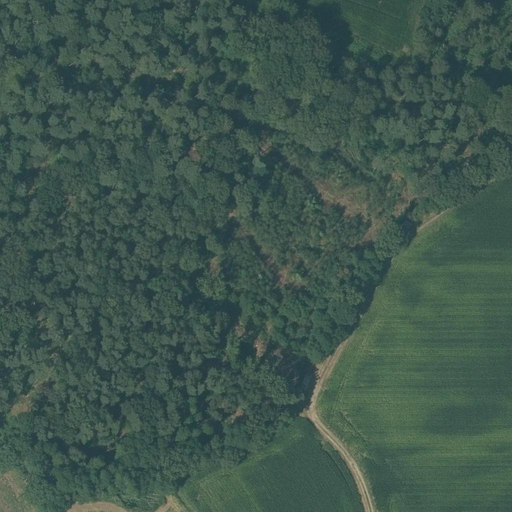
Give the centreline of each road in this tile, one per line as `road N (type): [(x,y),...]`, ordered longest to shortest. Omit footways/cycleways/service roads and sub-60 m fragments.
road 1 (track): [(309,407),(291,402),(192,308),(267,0)]
road 2 (track): [(370,511),(357,473),(312,415),(310,400),(393,242),(511,151)]
